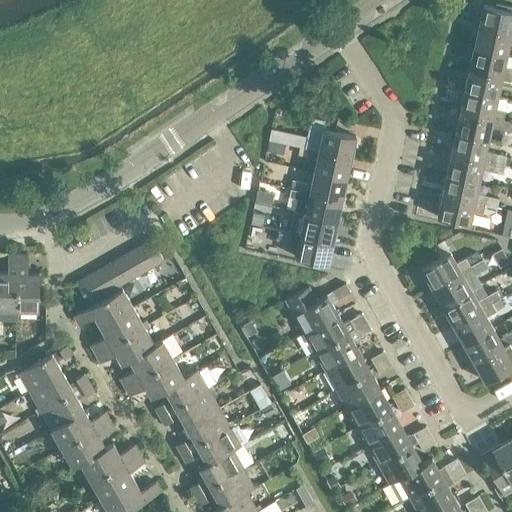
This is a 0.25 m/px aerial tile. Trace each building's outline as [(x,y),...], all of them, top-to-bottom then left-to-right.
[(479,21),(478,25),(511,32),(511,5),(497,2),(497,3),(496,6),(484,4),(480,22),(479,21)] [(511,42),(511,32),(478,25),(477,30),(478,30),(475,47),(507,54),(510,42),(511,42)] [(511,67),(504,66),(507,54),(475,47),(471,64),(470,63),(469,68),(511,76),(511,67)] [(498,96),(500,84),(511,86),(511,76),(469,68),(468,72),(469,72),(465,89),(498,96)] [(495,108),(498,96),(465,89),(462,106),(460,106),(460,110),(504,119),(506,110),(495,108)] [(511,130),(511,121),(504,119),(460,110),(459,114),(460,114),(456,131),(489,138),(491,126),(511,130)] [(301,146),(300,146),(352,158),(353,154),(352,154),(356,135),(325,128),(327,121),(312,117),(308,136),(271,128),(269,139),(301,146)] [(486,151),(489,138),(456,131),(453,148),(451,148),(450,152),(505,164),(507,155),(486,151)] [(352,161),(352,158),(300,146),(299,155),(317,159),(314,171),(347,178),(350,161),(352,161)] [(503,173),(505,164),(450,152),(449,156),(451,156),(447,173),(479,180),(482,168),(503,173)] [(300,181),(299,189),(343,199),(344,195),(343,195),(347,178),(314,171),(312,184),(300,181)] [(442,190),(441,194),(485,204),(497,206),(499,197),(477,192),(479,180),(447,173),(443,190),(442,190)] [(342,203),(343,199),(299,189),(298,189),(291,188),(289,196),(297,198),(295,211),(337,220),(341,203),(342,203)] [(259,189),(256,202),(271,205),(274,192),(259,189)] [(473,210),(483,213),(485,204),(441,194),(440,198),(442,199),(438,216),(470,223),(473,210)] [(295,211),(290,231),(334,241),(335,237),(334,237),(337,220),(295,211)] [(254,212),(251,222),(261,224),(263,218),(259,213),(254,212)] [(333,245),(334,241),(290,231),(290,233),(280,231),(279,239),(298,243),(296,256),(328,263),(332,244),(333,245)] [(164,259),(152,238),(141,244),(153,265),(164,259)] [(141,244),(130,250),(142,272),(153,265),(141,244)] [(142,272),(130,250),(119,257),(132,278),(142,272)] [(440,256),(421,266),(431,283),(429,283),(431,287),(483,258),(479,252),(474,252),(457,262),(450,250),(440,256)] [(0,318),(17,319),(17,314),(19,253),(8,253),(8,271),(0,270),(0,318)] [(19,253),(17,314),(20,314),(20,309),(39,309),(40,271),(29,271),(29,253),(19,253)] [(119,257),(109,263),(121,284),(132,278),(119,257)] [(483,258),(431,287),(434,291),(435,290),(443,305),(472,289),(481,284),(475,272),(487,265),(483,259),(483,258)] [(121,284),(109,263),(98,269),(110,290),(121,284)] [(98,269),(87,275),(99,296),(110,290),(98,269)] [(88,303),(99,296),(87,275),(76,282),(88,303)] [(293,313),(303,332),(338,312),(332,302),(351,291),(346,283),(321,297),(312,284),(284,298),(293,313)] [(123,287),(75,315),(80,324),(95,315),(101,325),(133,306),(132,303),(124,289),(128,287),(127,285),(123,287)] [(472,289),(443,305),(452,320),(451,321),(453,324),(492,302),(500,298),(496,290),(478,300),(472,289)] [(492,302),(453,324),(455,328),(456,328),(464,342),(493,326),(487,316),(496,311),(492,302)] [(107,335),(91,343),(96,352),(148,323),(147,320),(143,322),(135,310),(133,306),(101,325),(107,335)] [(338,312),(303,332),(314,351),(368,320),(363,312),(344,323),(338,312)] [(251,320),(243,324),(249,335),(257,331),(251,320)] [(314,351),(325,370),(359,350),(354,340),(373,329),(368,320),(314,351)] [(150,326),(148,323),(96,352),(101,361),(117,352),(123,363),(131,358),(163,340),(163,339),(154,343),(146,329),(150,326)] [(493,326),(464,342),(473,358),(472,358),(474,362),(511,340),(511,329),(499,337),(493,326)] [(121,377),(126,386),(178,356),(176,353),(172,355),(163,340),(131,358),(136,368),(121,377)] [(511,340),(474,362),(476,366),(477,365),(486,381),(511,366),(511,340)] [(65,358),(74,353),(68,344),(60,348),(65,358)] [(359,350),(325,370),(336,388),(370,369),(359,350)] [(371,357),(376,366),(389,358),(384,350),(371,357)] [(20,371),(31,390),(63,372),(52,353),(20,371)] [(178,356),(126,386),(131,394),(146,386),(152,396),(166,388),(185,378),(184,377),(176,362),(180,359),(178,356)] [(394,366),(389,358),(376,366),(380,374),(394,366)] [(276,365),(269,369),(272,374),(279,370),(276,365)] [(185,378),(166,388),(176,406),(213,386),(211,383),(207,385),(199,370),(198,369),(184,377),(185,378)] [(336,388),(346,407),(381,388),(370,369),(336,388)] [(31,390),(41,409),(73,391),(63,372),(31,390)] [(77,378),(82,386),(89,382),(84,373),(77,378)] [(94,390),(89,382),(82,386),(86,395),(94,390)] [(261,384),(250,390),(253,395),(264,389),(261,384)] [(215,389),(213,386),(176,406),(187,425),(219,407),(211,391),(215,389)] [(393,395),(397,404),(411,396),(406,387),(393,395)] [(381,388),(346,407),(357,426),(392,407),(381,388)] [(41,409),(52,428),(84,410),(73,391),(41,409)] [(415,404),(411,396),(397,404),(402,411),(415,404)] [(156,406),(161,415),(168,411),(163,402),(156,406)] [(260,409),(264,416),(274,410),(270,403),(260,409)] [(231,426),(219,407),(187,425),(198,444),(231,426)] [(357,426),(368,445),(402,426),(392,407),(357,426)] [(52,428),(63,447),(111,419),(106,410),(90,419),(84,410),(52,428)] [(173,419),(168,411),(161,415),(166,424),(173,419)] [(74,466),(82,461),(81,460),(106,446),(100,437),(116,428),(111,419),(63,447),(74,466)] [(414,432),(419,441),(432,434),(427,425),(414,432)] [(231,426),(198,444),(208,462),(233,448),(234,449),(241,445),(240,444),(232,429),(231,426)] [(402,426),(368,445),(379,464),(413,445),(419,441),(414,432),(407,433),(402,426)] [(319,435),(314,427),(302,433),(307,442),(319,435)] [(437,441),(432,434),(419,441),(423,449),(437,441)] [(511,438),(493,450),(483,456),(504,493),(511,488),(511,438)] [(177,444),(182,453),(190,448),(185,440),(177,444)] [(82,461),(92,480),(140,452),(135,444),(120,452),(113,442),(106,446),(81,460),(82,461)] [(413,445),(379,464),(389,483),(424,464),(423,462),(413,445)] [(324,446),(314,452),(321,463),(330,458),(324,446)] [(195,457),(190,448),(182,453),(187,461),(195,457)] [(208,462),(200,467),(211,486),(248,466),(247,462),(242,465),(234,449),(233,448),(208,462)] [(145,461),(140,452),(92,480),(103,498),(135,480),(130,470),(145,461)] [(424,464),(389,483),(400,502),(409,496),(409,497),(463,466),(458,457),(439,468),(433,457),(423,462),(424,464)] [(248,466),(211,486),(222,504),(246,490),(247,492),(255,487),(254,486),(246,471),(250,469),(248,466)] [(448,485),(467,474),(463,466),(409,497),(418,511),(425,511),(454,496),(448,485)] [(336,475),(327,480),(332,490),(341,485),(336,475)] [(156,481),(141,489),(135,480),(103,498),(110,511),(123,511),(161,490),(156,481)] [(191,486),(196,495),(204,491),(199,482),(191,486)] [(297,488),(306,506),(314,502),(304,484),(297,488)] [(352,489),(341,495),(347,506),(358,500),(352,489)] [(222,504),(214,509),(216,511),(252,511),(261,507),(260,504),(255,506),(247,492),(246,490),(222,504)] [(12,507),(22,500),(17,491),(7,497),(12,507)] [(209,499),(204,491),(196,495),(201,504),(209,499)] [(466,502),(471,511),(484,503),(479,495),(466,502)] [(463,511),(454,496),(425,511),(463,511)] [(487,511),(488,511),(484,503),(471,511),(487,511)]
